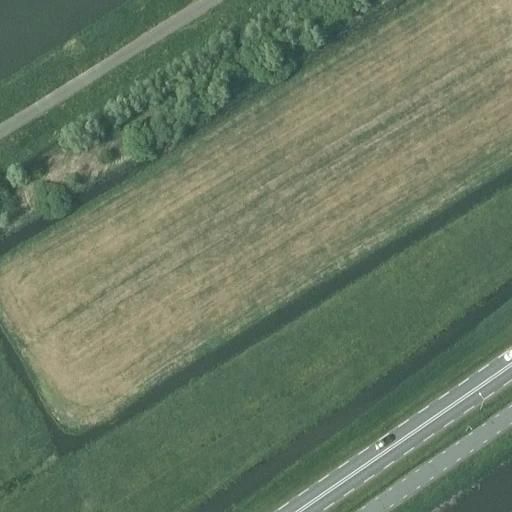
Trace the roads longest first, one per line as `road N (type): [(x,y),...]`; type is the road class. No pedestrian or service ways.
road 1 (secondary): [(294,511),(511,361)]
road 2 (unclassified): [(0,132),(207,0)]
road 3 (unclassified): [(369,511),(511,413)]
